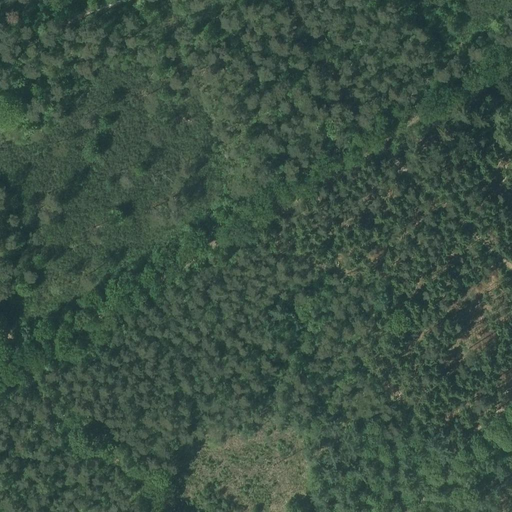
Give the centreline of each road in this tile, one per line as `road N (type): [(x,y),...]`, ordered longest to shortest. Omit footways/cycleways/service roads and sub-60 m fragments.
road 1 (track): [(179,511),(18,360),(368,137),(289,0)]
road 2 (track): [(368,137),(511,274)]
road 3 (track): [(407,511),(511,420)]
road 4 (unknown): [(114,0),(0,40)]
